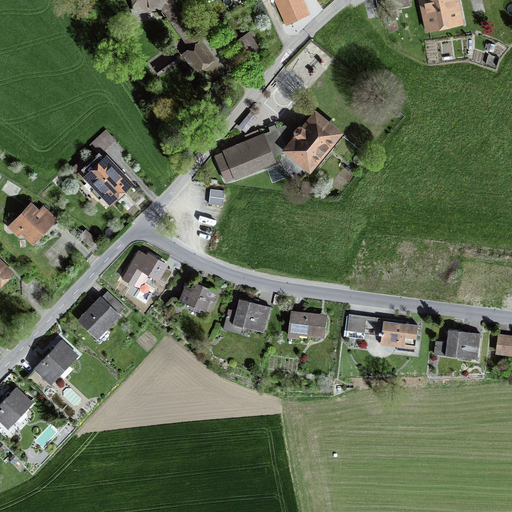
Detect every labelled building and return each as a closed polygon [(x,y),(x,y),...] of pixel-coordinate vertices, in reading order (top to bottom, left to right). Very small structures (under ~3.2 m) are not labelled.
[(172,0),(132,0),(135,11),(173,4),(172,0)] [(302,0),(275,0),(286,23),(308,12),(302,0)] [(409,0),(377,0),(380,11),(410,5),(409,0)] [(425,0),(431,26),(457,21),(452,0),(425,0)] [(258,50),(247,34),(237,42),(248,58),(258,50)] [(210,60),(198,44),(184,54),(197,71),(213,59),(212,58),(210,60)] [(304,128),(296,122),(276,130),(275,127),(270,129),(271,132),(224,151),(227,157),(218,161),(226,180),(275,160),(273,155),(287,150),(310,169),(339,133),(315,113),(304,128)] [(99,154),(78,173),(89,185),(94,181),(98,185),(92,190),(100,199),(106,193),(111,199),(128,184),(99,154),(115,140),(106,130),(91,144),(99,154)] [(225,191),(211,189),(209,204),(223,205),(225,191)] [(138,192),(138,193),(133,192),(130,200),(144,205),(148,195),(138,192)] [(31,206),(14,223),(34,241),(42,232),(43,231),(43,230),(42,229),(48,223),(31,206)] [(97,240),(86,230),(80,236),(91,247),(97,240)] [(137,256),(124,278),(133,283),(141,269),(157,278),(166,264),(149,254),(146,261),(137,256)] [(0,283),(10,272),(0,262),(0,283)] [(191,287),(186,285),(180,300),(205,311),(210,299),(213,301),(217,291),(203,285),(202,287),(201,287),(200,285),(200,284),(198,283),(197,283),(196,282),(194,283),(192,284),(191,286),(191,287)] [(107,291),(79,321),(96,337),(125,307),(107,291)] [(270,307),(240,299),(233,324),(264,332),(270,307)] [(321,315),(293,312),(291,329),(308,331),(308,334),(322,336),(324,321),(320,320),(321,315)] [(366,318),(349,316),(346,336),(364,338),(366,318)] [(415,346),(416,346),(418,325),(383,321),(381,342),(398,344),(397,349),(414,351),(415,346)] [(480,333),(449,329),(446,355),(477,359),(480,333)] [(511,351),(511,337),(498,336),(497,351),(511,353),(511,351)] [(35,368),(49,381),(67,361),(70,364),(78,356),(61,340),(35,368)] [(16,387),(0,404),(0,431),(5,437),(11,430),(6,426),(22,409),(25,411),(33,403),(16,387)]
